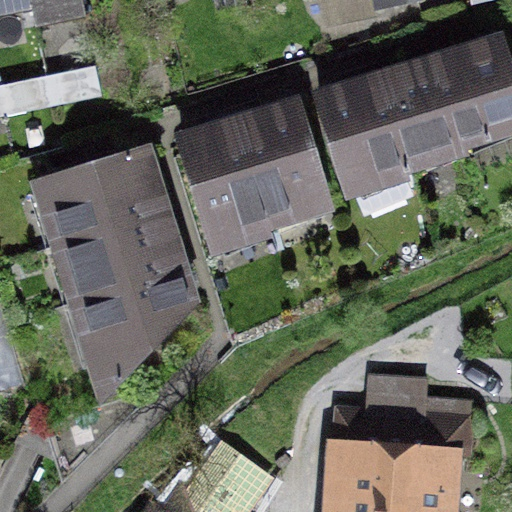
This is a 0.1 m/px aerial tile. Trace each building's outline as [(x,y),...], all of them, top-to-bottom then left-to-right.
[(0,0),(0,27),(43,20),(39,0),(0,0)] [(98,0),(39,0),(43,20),(48,47),(105,37),(98,0)] [(511,36),(444,60),(480,166),(511,155),(511,36)] [(420,186),(480,166),(444,60),(384,80),(420,186)] [(420,186),(384,80),(321,101),(357,207),(420,186)] [(242,126),(282,245),(347,223),(307,104),(242,126)] [(282,245),(242,126),(183,146),(223,265),(282,245)] [(38,197),(56,254),(173,218),(155,162),(38,197)] [(73,312),(190,276),(173,218),(56,254),(73,312)] [(210,339),(190,276),(73,312),(92,375),(210,339)] [(467,511),(472,467),(339,453),(332,511),(467,511)]
